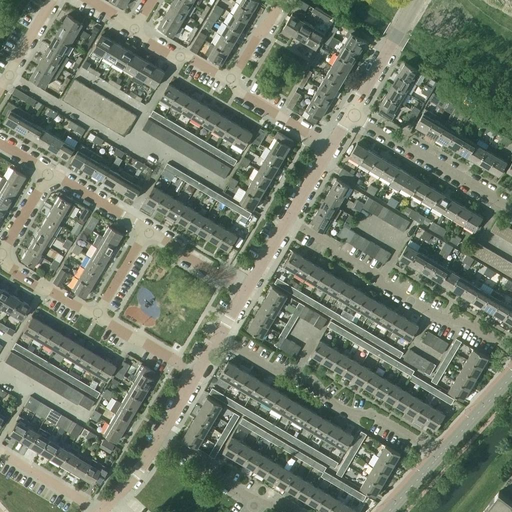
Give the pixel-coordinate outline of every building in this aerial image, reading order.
[(173,0),(171,6),(186,14),(192,4),(185,0),(173,0)] [(241,0),(239,4),(253,12),(259,1),(257,0),(241,0)] [(295,0),(294,4),(305,10),(309,5),(299,0),(295,0)] [(233,14),(247,22),(253,12),(239,4),(233,14)] [(164,16),(179,25),(186,14),(171,6),(164,16)] [(311,12),(320,17),(322,13),(314,8),(311,12)] [(294,36),(303,20),(306,15),(301,12),(298,17),(292,14),(283,29),(294,36)] [(320,17),(328,22),(330,18),(322,13),(320,17)] [(61,25),(76,34),(83,23),(68,14),(61,25)] [(227,24),(241,33),(247,22),(233,14),(227,24)] [(158,27),(173,36),(179,25),(164,16),(158,27)] [(294,36),(305,42),(314,27),(303,20),(294,36)] [(221,35),(234,43),(241,33),(227,24),(221,35)] [(55,36),(70,45),(76,34),(61,25),(55,36)] [(329,35),(333,37),(338,29),(334,26),(329,35)] [(305,42),(316,49),(325,33),(314,27),(305,42)] [(80,36),(88,40),(91,35),(83,31),(80,36)] [(344,44),(360,53),(366,42),(351,33),(344,44)] [(92,49),(103,56),(112,41),(101,34),(92,49)] [(214,45),(228,53),(234,43),(221,35),(214,45)] [(324,43),(328,45),(333,37),(329,35),(324,43)] [(49,46),(64,55),(70,45),(55,36),(49,46)] [(192,46),(198,50),(205,39),(198,36),(192,46)] [(103,56),(114,62),(123,47),(112,41),(103,56)] [(205,54),(222,64),(228,53),(214,45),(211,43),(205,54)] [(338,55),(353,64),(360,53),(344,44),(338,55)] [(43,57),(58,66),(64,55),(49,46),(43,57)] [(114,62),(124,68),(133,53),(123,47),(114,62)] [(316,56),(320,59),(325,50),(321,48),(316,56)] [(124,68),(135,75),(143,60),(133,53),(124,68)] [(331,65),(347,74),(353,64),(338,55),(331,65)] [(311,65),(315,67),(320,59),(316,56),(311,65)] [(36,67),(51,76),(58,66),(43,57),(36,67)] [(135,75),(145,81),(154,66),(143,60),(135,75)] [(398,74),(412,82),(418,71),(405,63),(398,74)] [(325,76),(340,85),(347,74),(331,65),(325,76)] [(145,81),(156,87),(165,72),(154,66),(145,81)] [(30,78),(45,87),(51,76),(36,67),(30,78)] [(303,78),(307,80),(312,72),(308,70),(303,78)] [(392,84),(406,92),(412,82),(398,74),(392,84)] [(319,87),(334,96),(340,85),(325,76),(319,87)] [(298,86),(302,88),(307,80),(303,78),(298,86)] [(69,89),(74,92),(80,82),(75,79),(69,89)] [(74,92),(79,96),(85,85),(80,82),(74,92)] [(160,99),(171,105),(179,90),(169,84),(160,99)] [(386,95),(400,103),(406,92),(392,84),(386,95)] [(79,96),(84,99),(90,88),(85,85),(79,96)] [(312,98),(328,107),(334,96),(319,87),(312,98)] [(84,99),(89,102),(95,91),(90,88),(84,99)] [(62,100),(68,103),(74,92),(69,89),(62,100)] [(171,105),(181,111),(190,96),(179,90),(171,105)] [(89,102),(94,105),(101,94),(95,91),(89,102)] [(286,107),(292,110),(301,95),(295,91),(286,107)] [(68,103),(73,106),(79,96),(74,92),(68,103)] [(94,105),(100,108),(106,98),(101,94),(94,105)] [(378,113),(391,121),(395,114),(394,113),(400,103),(386,95),(380,105),(382,107),(379,113),(378,113)] [(73,106),(78,109),(84,99),(79,96),(73,106)] [(181,111),(191,117),(200,102),(190,96),(181,111)] [(100,108),(105,111),(111,101),(106,98),(100,108)] [(307,119),(315,124),(319,117),(321,118),(328,107),(312,98),(306,109),(311,112),(307,119)] [(78,109),(83,112),(89,102),(84,99),(78,109)] [(105,111),(110,114),(116,104),(111,101),(105,111)] [(4,122),(15,129),(25,112),(9,102),(2,114),(7,116),(4,122)] [(83,112),(88,115),(94,105),(89,102),(83,112)] [(191,117),(202,124),(211,109),(200,102),(191,117)] [(110,114),(115,117),(121,107),(116,104),(110,114)] [(88,115),(94,118),(100,108),(94,105),(88,115)] [(115,117),(120,120),(127,110),(121,107),(115,117)] [(94,118),(99,121),(105,111),(100,108),(94,118)] [(202,124),(212,130),(221,115),(211,109),(202,124)] [(120,120),(126,123),(132,113),(127,110),(120,120)] [(150,116),(161,122),(164,117),(153,110),(150,116)] [(405,120),(412,124),(418,114),(412,110),(405,120)] [(25,135),(33,122),(35,118),(25,111),(25,112),(15,129),(25,135)] [(99,121),(104,124),(110,114),(105,111),(99,121)] [(126,123),(131,126),(137,116),(132,113),(126,123)] [(415,126),(426,133),(434,119),(423,113),(415,126)] [(104,124),(109,127),(115,117),(110,114),(104,124)] [(212,130),(223,136),(231,121),(221,115),(212,130)] [(109,127),(114,131),(120,120),(115,117),(109,127)] [(161,122),(171,128),(174,123),(164,117),(161,122)] [(142,129),(147,133),(153,122),(148,119),(142,129)] [(426,133),(436,139),(445,125),(434,119),(426,133)] [(114,131),(119,134),(126,123),(120,120),(114,131)] [(223,136),(233,142),(242,127),(231,121),(223,136)] [(25,135),(36,141),(43,129),(33,122),(25,135)] [(147,133),(152,136),(158,125),(153,122),(147,133)] [(119,134),(125,137),(131,126),(126,123),(119,134)] [(171,128),(181,134),(184,129),(174,123),(171,128)] [(152,136),(157,139),(164,128),(158,125),(152,136)] [(436,139),(447,145),(455,131),(445,125),(436,139)] [(233,142),(244,148),(253,134),(242,127),(233,142)] [(157,139),(163,142),(169,131),(164,128),(157,139)] [(36,141),(46,147),(54,135),(43,129),(36,141)] [(181,134),(192,140),(195,135),(184,129),(181,134)] [(254,139),(260,143),(267,132),(260,129),(254,139)] [(163,142),(168,145),(174,135),(169,131),(163,142)] [(447,145),(457,151),(465,137),(455,131),(447,145)] [(270,149),(284,157),(291,147),(290,146),(293,141),(278,132),(274,138),(276,139),(270,149)] [(46,147),(57,154),(64,141),(54,135),(46,147)] [(168,145),(173,148),(179,138),(174,135),(168,145)] [(192,140),(202,147),(205,141),(195,135),(192,140)] [(457,151),(468,157),(476,143),(465,137),(457,151)] [(173,148),(178,151),(184,141),(179,138),(173,148)] [(57,154),(67,160),(75,147),(64,141),(57,154)] [(178,151),(183,154),(189,144),(184,141),(178,151)] [(202,147),(213,153),(216,148),(205,141),(202,147)] [(349,157),(360,163),(368,149),(357,143),(349,157)] [(478,163),(486,150),(488,146),(484,143),(482,147),(476,143),(468,157),(478,163)] [(71,162),(82,168),(92,151),(81,144),(71,162)] [(183,154),(188,157),(194,147),(189,144),(183,154)] [(188,157),(193,160),(200,150),(194,147),(188,157)] [(213,153),(223,159),(226,154),(216,148),(213,153)] [(264,159),(278,168),(284,157),(270,149),(264,159)] [(360,163),(370,169),(378,155),(368,149),(360,163)] [(193,160),(199,163),(205,153),(200,150),(193,160)] [(478,163),(488,170),(497,156),(486,150),(478,163)] [(92,175),(99,162),(102,157),(92,151),(82,168),(92,175)] [(199,163),(204,166),(210,156),(205,153),(199,163)] [(223,159),(234,165),(237,160),(226,154),(223,159)] [(370,169),(381,175),(389,162),(378,155),(370,169)] [(204,166),(209,169),(215,159),(210,156),(204,166)] [(488,170),(499,176),(507,162),(497,156),(488,170)] [(209,169),(214,172),(220,162),(215,159),(209,169)] [(258,170),(272,178),(278,168),(264,159),(258,170)] [(92,175),(103,181),(110,168),(99,162),(92,175)] [(214,172),(219,175),(225,165),(220,162),(214,172)] [(381,175),(391,182),(399,168),(389,162),(381,175)] [(164,168),(175,175),(178,170),(167,163),(164,168)] [(103,181),(113,187),(121,174),(115,171),(117,166),(113,164),(110,168),(103,181)] [(219,175),(224,179),(231,168),(225,165),(219,175)] [(6,179),(19,187),(25,176),(13,168),(6,179)] [(339,175),(349,181),(353,175),(342,168),(339,175)] [(391,182),(401,188),(410,174),(399,168),(391,182)] [(175,175),(185,181),(188,176),(178,170),(175,175)] [(252,180),(266,188),(272,178),(258,170),(252,180)] [(113,187),(124,193),(131,181),(121,174),(113,187)] [(401,188),(412,194),(420,180),(410,174),(401,188)] [(185,181),(196,187),(199,182),(188,176),(185,181)] [(0,179),(0,189),(12,197),(19,187),(6,179),(2,177),(0,179)] [(330,189),(344,197),(350,186),(336,178),(330,189)] [(246,191),(260,199),(266,188),(252,180),(246,191)] [(412,194),(422,200),(430,186),(420,180),(412,194)] [(124,193),(134,200),(142,187),(131,181),(124,193)] [(196,187),(206,193),(209,188),(199,182),(196,187)] [(145,201),(156,207),(164,192),(154,186),(145,201)] [(422,200),(433,206),(441,192),(430,186),(422,200)] [(206,193),(217,199),(220,194),(209,188),(206,193)] [(0,203),(6,208),(12,197),(0,189),(0,203)] [(324,199),(338,208),(344,197),(330,189),(324,199)] [(239,201),(253,210),(260,199),(246,191),(239,201)] [(156,207),(166,213),(175,199),(164,192),(156,207)] [(433,206),(443,212),(451,199),(441,192),(433,206)] [(217,199),(227,206),(230,201),(220,194),(217,199)] [(52,206),(64,214),(69,216),(75,206),(71,203),(73,200),(65,195),(63,199),(58,196),(52,206)] [(362,208),(368,211),(374,200),(368,197),(364,204),(362,208)] [(166,213),(176,220),(185,205),(175,199),(166,213)] [(318,210),(332,218),(338,208),(324,199),(318,210)] [(443,212),(454,219),(462,205),(451,199),(443,212)] [(368,211),(373,214),(379,203),(374,200),(368,211)] [(227,206),(237,212),(241,207),(230,201),(227,206)] [(373,214),(378,217),(384,206),(379,203),(373,214)] [(176,220),(187,226),(196,211),(185,205),(176,220)] [(454,219),(464,225),(472,211),(462,205),(454,219)] [(46,217),(58,224),(64,214),(52,206),(46,217)] [(378,217),(383,220),(389,209),(384,206),(378,217)] [(237,212),(248,218),(251,213),(241,207),(237,212)] [(383,220),(388,223),(394,213),(389,209),(383,220)] [(77,221),(82,224),(88,214),(83,210),(77,221)] [(313,226),(325,233),(329,225),(328,224),(332,218),(318,210),(312,221),(315,222),(313,226)] [(187,226),(197,232),(206,217),(196,211),(187,226)] [(464,225),(475,231),(483,217),(472,211),(464,225)] [(388,223),(393,226),(399,216),(394,213),(388,223)] [(85,227),(92,230),(98,220),(92,216),(85,227)] [(393,226),(398,229),(405,219),(399,216),(393,226)] [(39,227),(52,235),(58,224),(46,217),(39,227)] [(197,232),(208,238),(217,223),(206,217),(197,232)] [(398,229),(404,232),(410,222),(405,219),(398,229)] [(490,231),(496,234),(502,224),(497,221),(490,231)] [(208,238),(218,244),(227,229),(217,223),(208,238)] [(496,234),(501,237),(507,227),(502,224),(496,234)] [(343,239),(350,229),(343,225),(337,236),(343,239)] [(102,236),(116,244),(122,234),(108,226),(102,236)] [(33,238),(46,245),(52,235),(39,227),(33,238)] [(501,237),(506,240),(511,229),(507,227),(501,237)] [(218,244),(229,251),(238,236),(227,229),(218,244)] [(349,242),(355,232),(350,229),(343,239),(349,242)] [(354,245),(360,235),(355,232),(349,242),(354,245)] [(359,249),(365,238),(360,235),(354,245),(359,249)] [(96,247),(109,255),(116,244),(102,236),(96,247)] [(27,248),(39,256),(46,245),(33,238),(27,248)] [(364,252),(370,241),(365,238),(359,249),(364,252)] [(369,255),(375,244),(370,241),(364,252),(369,255)] [(471,253),(476,256),(482,246),(477,242),(471,253)] [(374,258),(381,247),(375,244),(369,255),(374,258)] [(399,258),(409,264),(418,251),(407,244),(399,258)] [(476,256),(481,259),(487,249),(482,246),(476,256)] [(89,257),(103,265),(109,255),(96,247),(89,257)] [(380,261),(386,250),(381,247),(374,258),(380,261)] [(20,259),(33,267),(39,256),(27,248),(20,259)] [(481,259),(486,262),(492,252),(487,249),(481,259)] [(380,261),(385,264),(391,254),(386,250),(380,261)] [(284,266),(295,273),(304,258),(293,251),(284,266)] [(409,264),(420,271),(428,257),(418,251),(409,264)] [(486,262),(491,265),(497,255),(492,252),(486,262)] [(491,265),(497,268),(503,258),(497,255),(491,265)] [(83,268),(97,276),(103,265),(89,257),(83,268)] [(420,271),(430,277),(438,263),(428,257),(420,271)] [(295,273),(306,279),(314,264),(304,258),(295,273)] [(497,268),(502,271),(508,261),(503,258),(497,268)] [(502,271),(507,274),(511,265),(511,263),(508,261),(502,271)] [(430,277),(441,283),(449,269),(438,263),(430,277)] [(306,279),(316,285),(325,270),(314,264),(306,279)] [(52,282),(59,286),(67,272),(61,268),(52,282)] [(77,278),(91,286),(97,276),(83,268),(77,278)] [(441,283),(451,289),(459,275),(449,269),(441,283)] [(316,285),(326,291),(335,276),(325,270),(316,285)] [(451,289),(462,295),(470,281),(459,275),(451,289)] [(326,291),(337,297),(346,282),(335,276),(326,291)] [(71,289),(85,297),(91,286),(77,278),(71,289)] [(274,283),(285,290),(288,284),(277,278),(274,283)] [(462,295),(472,301),(480,287),(470,281),(462,295)] [(337,297),(347,303),(356,289),(346,282),(337,297)] [(285,290),(295,296),(299,291),(288,284),(285,290)] [(266,297),(281,306),(287,295),(272,287),(266,297)] [(472,301),(482,307),(491,293),(480,287),(472,301)] [(347,303),(358,310),(367,295),(356,289),(347,303)] [(493,313),(501,300),(503,296),(493,290),(491,293),(482,307),(493,313)] [(295,296),(306,302),(309,297),(299,291),(295,296)] [(0,305),(0,307),(10,313),(18,299),(8,293),(0,305)] [(358,310),(368,316),(377,301),(367,295),(358,310)] [(260,308),(275,317),(281,306),(266,297),(260,308)] [(306,302),(316,308),(319,303),(309,297),(306,302)] [(10,313),(21,320),(29,306),(18,299),(10,313)] [(493,313),(503,320),(511,306),(501,300),(493,313)] [(368,316),(378,322),(387,307),(377,301),(368,316)] [(274,345),(279,348),(285,338),(298,316),(304,306),(299,303),(274,345)] [(316,308),(327,314),(330,309),(319,303),(316,308)] [(304,306),(298,316),(303,319),(309,309),(304,306)] [(503,320),(511,324),(511,306),(503,320)] [(378,322),(389,328),(398,313),(387,307),(378,322)] [(254,318),(269,327),(275,317),(260,308),(254,318)] [(309,309),(303,319),(309,322),(315,312),(309,309)] [(327,314),(337,320),(340,315),(330,309),(327,314)] [(315,312),(309,322),(314,325),(320,315),(315,312)] [(389,328),(399,334),(408,319),(398,313),(389,328)] [(320,315),(314,325),(321,329),(327,319),(320,315)] [(337,320),(348,327),(351,321),(340,315),(337,320)] [(22,331),(33,337),(42,322),(31,316),(22,331)] [(247,329),(262,338),(269,327),(254,318),(247,329)] [(399,334),(410,341),(419,326),(408,319),(399,334)] [(328,326),(338,333),(341,327),(331,321),(328,326)] [(348,327),(358,333),(361,328),(351,321),(348,327)] [(33,337),(44,343),(52,328),(42,322),(33,337)] [(338,333),(349,339),(352,334),(341,327),(338,333)] [(44,343),(54,350),(63,335),(52,328),(44,343)] [(358,333),(368,339),(371,334),(361,328),(358,333)] [(422,341),(427,344),(433,334),(428,331),(422,341)] [(349,339),(359,345),(362,340),(352,334),(349,339)] [(368,339),(379,345),(382,340),(371,334),(368,339)] [(427,344),(432,347),(438,337),(433,334),(427,344)] [(54,350),(64,356),(73,341),(63,335),(54,350)] [(432,347),(437,350),(443,340),(438,337),(432,347)] [(279,348),(284,351),(291,341),(285,338),(279,348)] [(450,349),(455,352),(461,342),(456,339),(450,349)] [(311,355),(322,361),(330,346),(320,340),(311,355)] [(359,345),(370,351),(373,346),(362,340),(359,345)] [(379,345),(389,351),(392,346),(382,340),(379,345)] [(437,350),(442,354),(448,343),(443,340),(437,350)] [(64,356),(75,362),(84,347),(73,341),(64,356)] [(284,351),(290,354),(296,344),(291,341),(284,351)] [(12,348),(23,354),(26,349),(15,343),(12,348)] [(290,354),(295,357),(301,347),(296,344),(290,354)] [(322,361),(332,367),(341,352),(330,346),(322,361)] [(370,351),(380,357),(383,352),(373,346),(370,351)] [(389,351),(400,358),(403,352),(392,346),(389,351)] [(75,362),(85,368),(94,353),(84,347),(75,362)] [(23,354),(34,360),(37,355),(26,349),(23,354)] [(403,360),(409,363),(415,352),(410,349),(403,360)] [(444,360),(449,363),(455,352),(450,349),(444,360)] [(467,359),(482,368),(488,357),(473,349),(467,359)] [(4,362),(9,365),(16,355),(10,351),(4,362)] [(332,367),(342,373),(351,358),(341,352),(332,367)] [(380,357),(390,364),(393,358),(383,352),(380,357)] [(409,363),(414,366),(420,356),(415,352),(409,363)] [(85,368),(96,374),(104,359),(94,353),(85,368)] [(9,365),(15,368),(21,358),(16,355),(9,365)] [(34,360),(44,367),(47,361),(37,355),(34,360)] [(414,366),(419,369),(425,359),(420,356),(414,366)] [(15,368),(20,371),(26,361),(21,358),(15,368)] [(342,373),(353,380),(362,365),(351,358),(342,373)] [(390,364),(401,370),(404,365),(393,358),(390,364)] [(96,374),(106,381),(115,366),(104,359),(96,374)] [(419,369),(424,372),(430,362),(425,359),(419,369)] [(461,370),(476,379),(482,368),(467,359),(461,370)] [(438,370),(443,373),(449,363),(444,360),(438,370)] [(20,371),(25,374),(31,364),(26,361),(20,371)] [(44,367),(54,373),(57,368),(47,361),(44,367)] [(116,372),(123,376),(129,365),(123,361),(116,372)] [(219,376),(230,383),(239,368),(228,362),(219,376)] [(424,372),(430,375),(436,365),(430,362),(424,372)] [(25,374),(30,377),(36,367),(31,364),(25,374)] [(133,381),(147,390),(153,379),(151,378),(155,372),(141,364),(134,375),(136,376),(133,381)] [(353,380),(363,386),(372,371),(362,365),(353,380)] [(401,370),(411,376),(412,374),(414,371),(404,365),(401,370)] [(30,377),(35,380),(41,370),(36,367),(30,377)] [(54,373),(65,379),(68,374),(57,368),(54,373)] [(230,383),(241,389),(249,374),(239,368),(230,383)] [(35,380),(41,383),(47,373),(41,370),(35,380)] [(431,381),(436,384),(443,373),(438,370),(431,381)] [(455,380),(470,389),(476,379),(461,370),(455,380)] [(363,386),(374,392),(382,377),(372,371),(363,386)] [(41,383),(46,386),(52,376),(47,373),(41,383)] [(65,379),(75,385),(78,380),(68,374),(65,379)] [(241,389),(251,395),(260,380),(249,374),(241,389)] [(409,379),(420,386),(423,380),(412,374),(411,376),(409,379)] [(46,386),(51,389),(57,379),(52,376),(46,386)] [(374,392),(384,398),(393,383),(382,377),(374,392)] [(51,389),(56,392),(62,382),(57,379),(51,389)] [(75,385),(86,391),(89,386),(78,380),(75,385)] [(251,395),(261,401),(270,386),(260,380),(251,395)] [(420,386),(430,392),(433,387),(423,380),(420,386)] [(448,391),(463,400),(470,389),(455,380),(448,391)] [(127,392),(140,400),(147,390),(133,381),(127,392)] [(56,392),(61,395),(67,385),(62,382),(56,392)] [(384,398),(394,404),(403,389),(393,383),(384,398)] [(61,395),(66,399),(73,388),(67,385),(61,395)] [(86,391),(96,398),(99,392),(89,386),(86,391)] [(261,401),(272,407),(281,393),(270,386),(261,401)] [(430,392),(440,398),(443,393),(433,387),(430,392)] [(66,399),(72,402),(78,391),(73,388),(66,399)] [(209,394),(220,400),(223,395),(212,388),(209,394)] [(394,404),(405,410),(414,396),(403,389),(394,404)] [(77,405),(78,403),(83,394),(78,391),(72,402),(77,405)] [(120,402),(134,410),(140,400),(127,392),(120,402)] [(272,407),(282,414),(291,399),(281,393),(272,407)] [(440,398),(451,404),(454,399),(443,393),(440,398)] [(78,403),(89,409),(94,401),(83,394),(78,403)] [(220,400),(231,406),(234,401),(223,395),(220,400)] [(24,406),(35,412),(41,402),(30,396),(24,406)] [(405,410),(415,417),(424,402),(414,396),(405,410)] [(201,408),(216,417),(222,406),(207,397),(201,408)] [(282,414),(293,420),(302,405),(291,399),(282,414)] [(114,413),(128,421),(134,410),(120,402),(116,400),(110,410),(114,413)] [(231,406),(241,412),(244,407),(234,401),(231,406)] [(415,417),(426,423),(434,408),(424,402),(415,417)] [(39,415),(45,419),(51,408),(45,405),(39,415)] [(293,420),(303,426),(312,411),(302,405),(293,420)] [(241,412),(251,418),(254,413),(244,407),(241,412)] [(0,425),(3,427),(11,413),(3,408),(0,412),(0,425)] [(195,418),(210,427),(216,417),(201,408),(195,418)] [(426,423),(436,429),(445,414),(434,408),(426,423)] [(49,421),(55,425),(61,414),(55,411),(49,421)] [(303,426),(314,432),(322,417),(312,411),(303,426)] [(108,423),(122,431),(128,421),(114,413),(108,423)] [(234,413),(228,424),(233,427),(239,416),(234,413)] [(251,418),(262,425),(265,419),(254,413),(251,418)] [(55,425),(66,431),(72,421),(61,414),(55,425)] [(18,440),(26,426),(29,422),(18,415),(8,434),(18,440)] [(314,432),(324,438),(333,423),(322,417),(314,432)] [(189,429),(204,437),(210,427),(195,418),(189,429)] [(240,423),(250,429),(253,424),(243,418),(240,423)] [(262,425),(272,431),(275,426),(265,419),(262,425)] [(70,433),(76,437),(82,427),(76,423),(70,433)] [(102,434),(116,442),(122,431),(108,423),(102,434)] [(324,438),(334,444),(343,429),(333,423),(324,438)] [(228,424),(222,434),(227,437),(233,427),(228,424)] [(250,429),(261,436),(264,430),(253,424),(250,429)] [(18,440),(29,446),(37,432),(26,426),(18,440)] [(272,431),(283,437),(286,432),(275,426),(272,431)] [(182,439),(197,448),(204,437),(189,429),(182,439)] [(334,444),(345,451),(354,436),(343,429),(334,444)] [(261,436),(271,442),(274,436),(264,430),(261,436)] [(355,442),(360,445),(367,434),(361,431),(355,442)] [(29,446),(39,452),(47,438),(37,432),(29,446)] [(283,437),(293,443),(296,438),(286,432),(283,437)] [(222,434),(216,444),(221,447),(227,437),(222,434)] [(271,442),(282,448),(285,443),(274,436),(271,442)] [(223,451),(234,458),(242,443),(232,437),(223,451)] [(39,452),(50,458),(58,444),(47,438),(39,452)] [(293,443),(304,449),(307,444),(296,438),(293,443)] [(349,452),(354,455),(360,445),(355,442),(349,452)] [(234,458),(244,464),(253,449),(242,443),(234,458)] [(282,448),(292,454),(295,449),(285,443),(282,448)] [(50,458),(60,464),(68,451),(58,444),(50,458)] [(209,455),(214,458),(221,447),(216,444),(209,455)] [(304,449),(314,455),(317,450),(307,444),(304,449)] [(379,456),(394,465),(400,454),(385,445),(379,456)] [(244,464),(255,470),(263,455),(253,449),(244,464)] [(292,454),(302,460),(306,455),(295,449),(292,454)] [(314,455),(324,461),(327,456),(317,450),(314,455)] [(60,464),(70,471),(78,457),(68,451),(60,464)] [(70,471),(81,477),(89,463),(92,459),(81,452),(78,457),(70,471)] [(343,463),(348,466),(354,455),(349,452),(343,463)] [(255,470),(265,476),(274,461),(263,455),(255,470)] [(302,460),(313,466),(316,461),(306,455),(302,460)] [(324,461),(335,468),(338,463),(327,456),(324,461)] [(373,466),(388,475),(394,465),(379,456),(373,466)] [(93,481),(100,485),(109,469),(102,465),(92,459),(89,463),(81,477),(91,483),(93,481)] [(265,476),(275,483),(284,468),(274,461),(265,476)] [(323,472),(324,471),(326,467),(316,461),(313,466),(323,472)] [(336,473),(342,477),(348,466),(343,463),(336,473)] [(367,477),(382,486),(388,475),(373,466),(367,477)] [(275,483),(286,489),(295,474),(284,468),(275,483)] [(321,476),(332,482),(335,477),(324,471),(323,472),(321,476)] [(286,489),(296,495),(305,480),(295,474),(286,489)] [(332,482),(342,489),(345,483),(335,477),(332,482)] [(360,488),(375,496),(382,486),(367,477),(360,488)] [(296,495),(307,501),(315,486),(305,480),(296,495)] [(342,489),(352,495),(355,489),(345,483),(342,489)] [(307,501),(317,507),(326,492),(315,486),(307,501)] [(352,495),(363,501),(366,496),(355,489),(352,495)] [(511,511),(511,501),(499,491),(482,511),(511,511)] [(317,507),(325,511),(328,511),(336,498),(326,492),(317,507)] [(328,511),(342,511),(347,505),(336,498),(328,511)]
